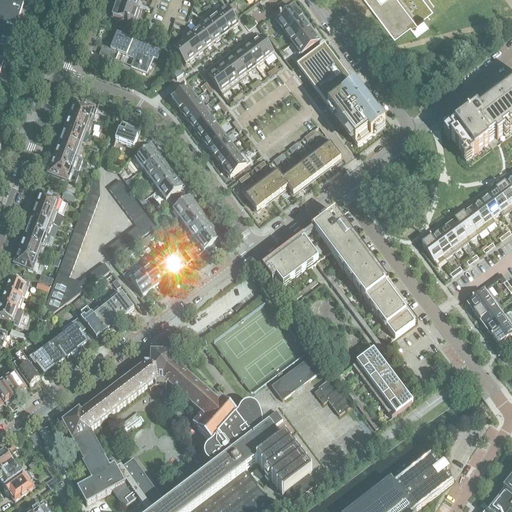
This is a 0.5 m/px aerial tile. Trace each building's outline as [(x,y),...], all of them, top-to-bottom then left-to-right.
[(20,5),(3,0),(0,0),(0,75),(6,76),(4,63),(20,16),(18,15),(20,5)] [(116,4),(118,5),(137,12),(140,2),(141,2),(141,0),(139,0),(116,0),(115,4),(116,4)] [(371,0),(395,31),(410,19),(417,28),(419,26),(429,19),(424,13),(433,7),(428,0),(371,0)] [(137,12),(118,5),(114,20),(114,21),(120,23),(121,22),(129,25),(128,26),(130,26),(130,25),(135,27),(140,13),(137,12)] [(224,7),(215,14),(230,34),(239,27),(235,22),(224,7)] [(286,36),(304,22),(295,10),(294,10),(289,14),(282,19),(280,20),(281,21),(277,24),(286,36)] [(215,14),(206,20),(221,40),(230,34),(215,14)] [(207,22),(199,28),(212,47),(221,40),(206,20),(205,20),(207,22)] [(293,45),(311,31),(312,31),(308,26),(307,26),(307,25),(306,25),(305,23),(304,22),(286,36),(293,45)] [(199,28),(190,35),(204,53),(212,47),(199,28)] [(320,43),(311,31),(293,45),(302,57),(314,48),(315,49),(320,45),(320,44),(320,43)] [(160,53),(144,46),(117,34),(110,50),(103,47),(99,56),(115,62),(119,55),(133,61),(130,69),(147,76),(153,60),(157,61),(160,53)] [(190,35),(181,41),(195,60),(204,53),(190,35)] [(274,56),(262,39),(253,46),(265,63),(274,56)] [(182,44),(169,54),(177,63),(181,60),(186,67),(195,60),(181,41),(181,42),(182,44)] [(265,63),(253,46),(244,53),(256,69),(265,63)] [(301,65),(297,68),(299,71),(298,72),(303,79),(304,78),(328,109),(354,144),(358,149),(374,137),(382,131),(385,129),(380,121),(370,108),(365,101),(352,84),(324,47),(301,65)] [(256,69),(244,53),(235,59),(248,76),(256,69)] [(248,76),(235,59),(227,66),(239,82),(248,76)] [(239,82),(227,66),(218,72),(230,89),(239,82)] [(184,76),(179,69),(172,75),(177,81),(184,76)] [(230,89),(218,72),(209,79),(221,95),(230,89)] [(501,145),(511,136),(511,85),(469,118),(468,117),(467,118),(468,118),(451,131),(450,129),(444,134),(449,141),(451,140),(463,156),(461,157),(469,169),(471,167),(493,151),(500,146),(501,145)] [(172,102),(180,112),(198,98),(190,88),(186,91),(184,92),(185,93),(178,98),(177,97),(172,101),(173,102),(172,102)] [(205,108),(198,98),(180,112),(181,114),(183,116),(182,116),(183,117),(182,117),(186,122),(186,121),(187,122),(205,108)] [(71,117),(92,125),(97,113),(76,105),(71,117)] [(212,118),(205,108),(187,122),(188,123),(188,124),(189,123),(190,125),(190,126),(190,127),(193,131),(194,131),(212,118)] [(92,125),(71,117),(66,129),(87,137),(92,125)] [(220,127),(212,118),(194,131),(195,133),(196,133),(197,135),(197,136),(200,141),(201,140),(201,141),(220,127)] [(136,151),(139,143),(137,142),(140,133),(132,130),(133,128),(123,124),(122,126),(115,143),(136,151)] [(227,137),(220,127),(201,141),(203,143),(204,144),(204,145),(205,145),(204,146),(207,150),(208,150),(208,151),(227,137)] [(66,129),(62,141),(83,149),(87,137),(66,129)] [(234,146),(227,137),(208,151),(210,152),(211,154),(212,155),(211,156),(214,160),(215,160),(216,160),(234,146)] [(325,139),(316,146),(317,148),(333,168),(341,162),(328,143),(325,139)] [(62,141),(57,153),(78,161),(83,149),(62,141)] [(139,143),(136,151),(135,154),(138,158),(135,161),(143,171),(160,159),(152,149),(150,150),(147,146),(139,143)] [(241,156),(234,146),(216,160),(217,162),(219,164),(218,164),(219,165),(218,165),(222,170),(222,169),(223,170),(241,156)] [(317,148),(310,154),(325,174),(333,168),(317,148)] [(78,161),(57,153),(53,165),(74,173),(78,161)] [(310,154),(302,160),(303,162),(304,161),(317,180),(325,174),(310,154)] [(249,166),(241,156),(223,170),(224,171),(224,172),(225,171),(226,173),(226,174),(226,175),(229,179),(230,179),(230,180),(249,166)] [(167,169),(160,159),(143,171),(150,181),(167,169)] [(303,162),(296,167),(310,185),(317,180),(304,161),(303,162)] [(74,173),(53,165),(49,177),(53,178),(61,181),(70,185),(74,173)] [(289,173),(288,173),(302,191),(310,185),(296,167),(289,173)] [(167,169),(150,181),(158,192),(175,179),(167,169)] [(278,175),(277,175),(289,190),(288,191),(293,197),(302,191),(288,173),(289,173),(286,169),(278,175)] [(267,178),(280,196),(288,191),(289,190),(277,175),(278,175),(275,172),(267,178)] [(266,176),(257,182),(259,184),(273,202),(280,196),(267,178),(266,176)] [(175,179),(158,192),(156,194),(159,197),(161,195),(166,202),(168,201),(171,206),(182,198),(178,193),(183,190),(175,179)] [(94,180),(88,195),(100,199),(99,182),(94,180)] [(113,196),(124,187),(120,182),(109,190),(113,196)] [(130,182),(126,186),(129,191),(134,188),(130,182)] [(252,189),(251,190),(265,208),(273,202),(259,184),(252,189)] [(511,212),(511,195),(505,186),(496,193),(511,213),(511,212)] [(65,193),(64,195),(75,199),(78,191),(67,187),(65,193)] [(128,193),(124,187),(113,196),(117,201),(128,193)] [(250,187),(242,194),(257,214),(265,208),(251,190),(252,189),(250,187)] [(132,198),(128,193),(117,201),(121,207),(132,198)] [(511,213),(496,193),(488,199),(503,219),(511,213)] [(77,200),(75,199),(64,195),(62,201),(75,206),(77,200)] [(88,195),(86,200),(98,204),(100,199),(88,195)] [(41,196),(37,208),(58,216),(62,204),(41,196)] [(140,205),(144,202),(140,196),(136,199),(140,205)] [(136,204),(132,198),(121,207),(124,212),(136,204)] [(185,203),(182,198),(171,206),(174,211),(173,212),(181,222),(198,210),(190,200),(185,203)] [(503,219),(488,199),(480,205),(494,225),(495,225),(493,221),(500,215),(503,219)] [(98,204),(86,200),(84,205),(96,209),(98,204)] [(144,202),(140,205),(145,211),(149,208),(144,202)] [(140,209),(136,204),(124,212),(128,217),(140,209)] [(84,205),(82,210),(94,215),(96,209),(84,205)] [(494,225),(480,205),(479,205),(475,207),(476,208),(472,211),(487,231),(494,225)] [(58,216),(37,208),(32,220),(53,228),(58,216)] [(144,214),(140,209),(128,217),(132,223),(144,214)] [(82,210),(80,216),(92,220),(94,215),(82,210)] [(198,210),(181,222),(189,233),(205,220),(198,210)] [(487,231),(472,211),(464,217),(479,237),(487,231)] [(148,220),(144,214),(132,223),(136,228),(148,220)] [(292,251),(264,272),(272,282),(277,279),(283,288),(307,271),(308,273),(317,266),(320,264),(332,255),(395,341),(415,326),(360,252),(350,240),(343,229),(345,227),(336,215),(290,249),(292,251)] [(92,220),(80,216),(78,221),(90,225),(92,220)] [(479,237),(464,217),(464,216),(455,223),(470,243),(479,237)] [(53,228),(32,220),(28,232),(49,239),(53,228)] [(148,220),(136,228),(144,238),(155,230),(148,220)] [(205,220),(189,233),(196,243),(213,231),(205,220)] [(78,221),(76,226),(88,231),(90,225),(78,221)] [(470,243),(455,223),(447,229),(462,249),(470,243)] [(76,226),(74,231),(86,236),(88,231),(76,226)] [(163,236),(167,233),(163,227),(159,230),(163,236)] [(144,238),(136,228),(132,232),(139,242),(144,238)] [(462,249),(447,229),(439,235),(454,255),(462,249)] [(74,231),(72,237),(84,241),(86,236),(74,231)] [(207,253),(211,250),(210,249),(220,241),(213,231),(196,243),(204,253),(206,252),(207,253)] [(49,239),(28,232),(24,243),(45,251),(49,239)] [(132,232),(127,235),(134,245),(139,242),(132,232)] [(172,239),(167,233),(163,236),(168,242),(172,239)] [(134,245),(127,235),(122,239),(130,249),(134,245)] [(454,255),(439,235),(435,238),(435,237),(431,240),(430,240),(430,241),(445,262),(454,255)] [(155,240),(152,236),(146,240),(149,244),(155,240)] [(72,237),(70,242),(82,246),(84,241),(72,237)] [(122,239),(117,242),(125,252),(130,249),(122,239)] [(144,248),(149,244),(146,240),(141,244),(144,248)] [(445,262),(430,241),(422,247),(437,268),(445,262)] [(82,246),(70,242),(68,247),(80,252),(82,246)] [(117,242),(113,246),(120,256),(125,252),(117,242)] [(24,243),(19,255),(40,263),(45,251),(24,243)] [(120,256),(113,246),(108,249),(115,259),(120,256)] [(78,257),(80,252),(68,247),(66,252),(78,257)] [(179,256),(185,252),(184,251),(182,253),(178,247),(174,250),(179,256)] [(115,259),(108,249),(103,253),(111,263),(115,259)] [(76,262),(78,257),(66,252),(64,258),(76,262)] [(172,252),(161,260),(173,276),(184,268),(172,252)] [(192,262),(185,252),(179,256),(186,266),(192,262)] [(40,263),(19,255),(15,267),(36,275),(40,263)] [(64,258),(62,263),(74,267),(76,262),(64,258)] [(161,260),(151,267),(163,284),(173,276),(161,260)] [(74,267),(62,263),(60,268),(72,273),(74,267)] [(100,269),(106,277),(110,273),(104,265),(100,269)] [(163,284),(151,267),(141,274),(144,279),(153,291),(163,284)] [(72,273),(60,268),(59,274),(70,278),(72,273)] [(100,269),(95,272),(101,280),(106,277),(100,269)] [(332,281),(324,269),(321,272),(326,279),(329,283),(332,281)] [(144,279),(141,274),(137,270),(131,274),(130,272),(122,277),(130,287),(132,285),(143,299),(153,291),(144,279)] [(95,272),(90,275),(96,283),(101,280),(95,272)] [(96,283),(90,275),(86,279),(92,287),(96,283)] [(87,290),(82,283),(80,284),(69,280),(58,276),(45,309),(51,317),(87,290)] [(51,287),(54,282),(41,277),(39,283),(51,287)] [(5,294),(24,301),(29,289),(28,289),(30,284),(13,278),(11,283),(10,282),(7,288),(6,288),(4,293),(5,293),(5,294)] [(92,287),(86,279),(81,282),(82,283),(87,290),(92,287)] [(121,289),(116,282),(112,285),(117,292),(121,289)] [(51,289),(39,284),(36,291),(48,295),(51,289)] [(474,314),(494,299),(488,291),(474,301),(473,301),(472,302),(473,302),(468,306),(474,314)] [(350,304),(341,292),(338,295),(346,306),(350,304)] [(24,301),(5,294),(3,300),(2,300),(0,304),(1,305),(1,306),(20,313),(24,301)] [(116,295),(110,300),(124,319),(125,318),(127,318),(129,316),(130,314),(134,311),(122,295),(119,298),(116,295)] [(497,311),(501,308),(494,299),(474,314),(480,323),(481,323),(497,311)] [(81,300),(75,304),(80,310),(85,306),(81,300)] [(124,319),(110,300),(100,308),(115,326),(119,323),(121,322),(123,320),(124,319)] [(20,313),(1,306),(0,307),(0,319),(15,325),(20,313)] [(100,308),(92,314),(106,333),(108,332),(110,330),(111,329),(115,326),(100,308)] [(106,333),(92,314),(87,309),(81,314),(84,318),(81,320),(82,322),(96,341),(100,337),(102,337),(104,335),(106,333)] [(487,331),(507,316),(506,315),(502,318),(497,311),(481,323),(487,331)] [(48,320),(43,314),(39,323),(43,324),(48,320)] [(367,327),(358,315),(355,318),(364,329),(367,327)] [(492,338),(511,323),(507,316),(487,331),(492,338)] [(73,323),(81,334),(86,331),(78,320),(73,323)] [(81,334),(73,323),(61,332),(65,336),(77,353),(78,352),(80,353),(81,352),(81,350),(87,346),(79,335),(81,334)] [(511,323),(492,338),(491,339),(492,340),(493,340),(495,343),(499,348),(505,343),(509,341),(511,343),(511,342),(511,323)] [(30,339),(11,332),(9,338),(24,343),(30,339)] [(77,353),(65,336),(55,343),(53,339),(49,341),(52,346),(59,355),(62,353),(67,360),(77,353)] [(384,349),(376,339),(373,341),(378,349),(381,352),(384,349)] [(64,362),(59,355),(52,346),(42,353),(54,370),(64,362)] [(360,377),(380,362),(381,361),(374,352),(353,367),(360,377)] [(54,370),(42,353),(31,361),(36,367),(37,366),(45,377),(48,374),(50,374),(54,372),(54,370)] [(40,382),(22,356),(16,360),(19,364),(14,368),(29,390),(40,382)] [(177,368),(172,368),(173,356),(152,356),(151,367),(146,367),(82,415),(79,412),(63,425),(85,465),(83,466),(92,482),(80,489),(77,491),(86,508),(113,493),(124,510),(138,501),(146,511),(263,511),(272,506),(245,471),(257,463),(284,498),(285,497),(293,508),(317,490),(309,479),(312,477),(285,442),(282,444),(272,431),(283,422),(276,414),(263,424),(262,417),(260,413),(255,407),(249,405),(243,408),(241,410),(238,416),(223,402),(220,405),(213,399),(177,369),(177,368)] [(282,403),(323,372),(313,358),(271,389),(282,403)] [(366,385),(386,370),(387,370),(381,361),(380,362),(360,377),(366,385)] [(373,394),(393,379),(394,378),(387,370),(386,370),(366,385),(373,394)] [(9,375),(2,380),(16,400),(23,396),(22,394),(26,392),(14,374),(10,376),(9,375)] [(344,389),(347,386),(340,377),(337,379),(344,389)] [(379,403),(399,388),(400,387),(394,378),(393,379),(373,394),(379,403)] [(16,400),(2,380),(0,381),(0,398),(5,406),(9,403),(11,404),(16,400)] [(351,409),(330,382),(318,390),(319,391),(314,395),(323,407),(328,403),(339,418),(351,409)] [(353,395),(347,386),(344,389),(350,397),(353,395)] [(386,411),(405,396),(406,396),(400,387),(399,388),(379,403),(386,411)] [(360,404),(353,395),(350,397),(356,406),(360,404)] [(392,420),(412,405),(413,405),(406,396),(405,396),(386,411),(392,420)] [(360,404),(356,406),(363,415),(366,412),(360,404)] [(373,421),(366,412),(363,415),(369,423),(373,421)] [(373,421),(369,423),(376,432),(379,430),(373,421)] [(42,445),(37,435),(31,439),(38,449),(42,445)] [(0,476),(16,465),(17,464),(12,457),(18,453),(14,446),(7,451),(9,453),(0,459),(0,476)] [(417,511),(453,484),(445,473),(448,471),(435,455),(433,458),(431,456),(394,485),(391,481),(387,483),(383,484),(384,485),(361,503),(362,504),(351,511),(417,511)] [(49,460),(43,465),(46,470),(52,465),(49,460)] [(16,465),(0,476),(0,484),(0,485),(5,490),(24,476),(21,473),(25,471),(23,468),(20,471),(16,465)] [(27,474),(24,476),(5,490),(5,491),(5,493),(4,493),(8,497),(10,498),(11,498),(16,504),(35,490),(31,484),(33,482),(27,474)] [(57,478),(54,480),(46,485),(50,492),(57,488),(59,492),(63,492),(66,490),(63,484),(61,485),(57,478)] [(511,511),(511,481),(503,493),(504,494),(489,511),(511,511)]
